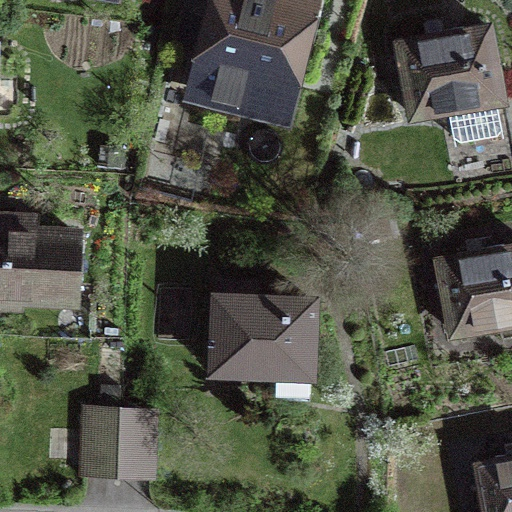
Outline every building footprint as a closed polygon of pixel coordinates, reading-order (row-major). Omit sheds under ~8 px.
[(308,0),(216,0),(194,90),(280,112),(308,0)] [(399,43),(413,116),(447,109),(452,134),(461,142),(495,136),(501,126),(495,100),(501,99),(487,26),(463,31),(462,26),(416,35),(416,39),(399,43)] [(22,220),(0,218),(0,293),(17,294),(17,297),(76,299),(78,234),(21,232),(22,220)] [(511,320),(511,245),(503,247),(502,244),(456,253),(457,256),(439,260),(453,332),(511,320)] [(217,295),(214,368),(309,372),(312,300),(217,295)] [(118,473),(120,408),(85,407),(83,472),(118,473)] [(120,408),(118,473),(152,474),(154,410),(120,408)] [(496,460),(476,464),(485,511),(511,511),(511,452),(495,455),(496,460)]
